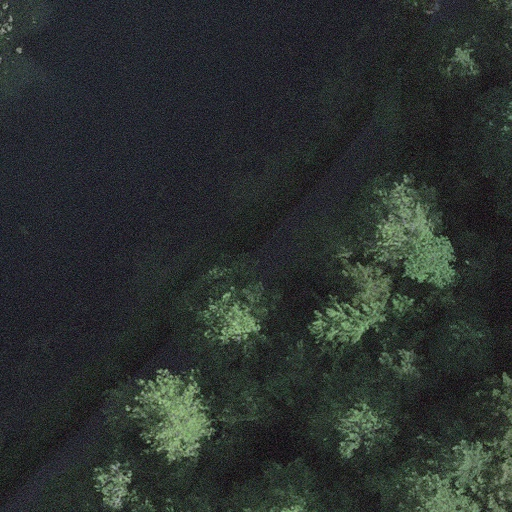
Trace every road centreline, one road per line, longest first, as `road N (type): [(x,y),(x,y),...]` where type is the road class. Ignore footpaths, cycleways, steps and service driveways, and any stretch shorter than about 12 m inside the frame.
road 1 (unclassified): [(47,511),(279,307),(338,244),(431,99),(457,0)]
road 2 (track): [(511,295),(228,511)]
